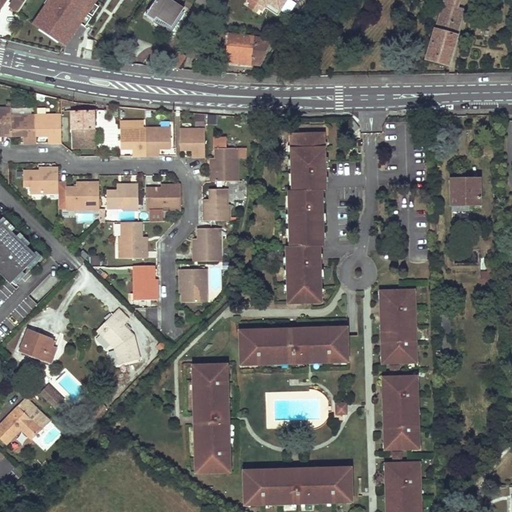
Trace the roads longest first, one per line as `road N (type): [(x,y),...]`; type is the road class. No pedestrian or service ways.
road 1 (primary): [(0,69),(96,89),(239,102),(424,102),(474,93)]
road 2 (primary): [(474,93),(211,90),(0,54)]
road 3 (residential): [(170,331),(168,249),(191,216),(190,183),(180,169),(80,167),(56,155),(0,153)]
